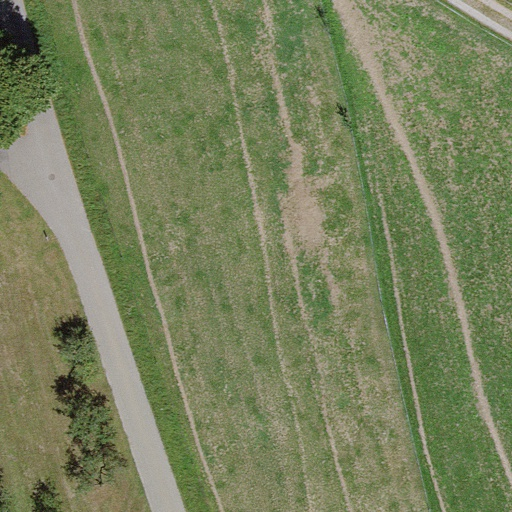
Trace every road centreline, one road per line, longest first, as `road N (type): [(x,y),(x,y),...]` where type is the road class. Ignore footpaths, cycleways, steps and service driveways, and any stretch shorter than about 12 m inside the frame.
road 1 (track): [(0,141),(56,191),(167,511)]
road 2 (track): [(56,191),(3,0)]
